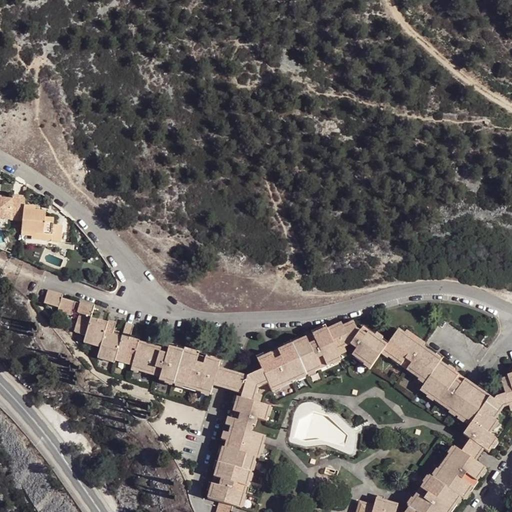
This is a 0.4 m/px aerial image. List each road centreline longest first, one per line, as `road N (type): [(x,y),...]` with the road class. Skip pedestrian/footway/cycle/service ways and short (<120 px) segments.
road 1 (residential): [(511,309),(419,291),(296,318),(238,319)]
road 2 (residential): [(142,308),(143,287),(106,233),(0,158)]
road 3 (residential): [(199,511),(197,477),(238,319)]
road 4 (primary): [(101,511),(0,373)]
road 5 (track): [(511,106),(413,34),(387,0)]
